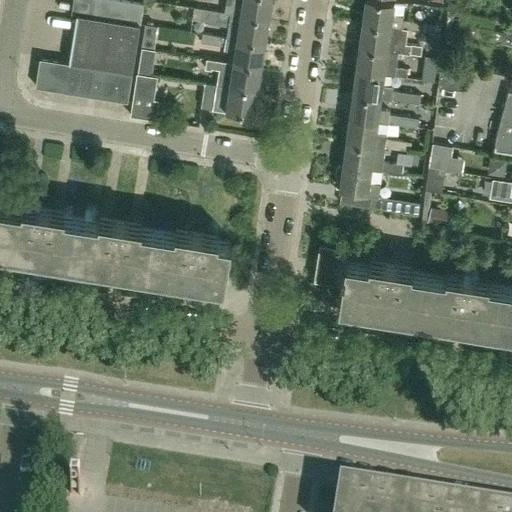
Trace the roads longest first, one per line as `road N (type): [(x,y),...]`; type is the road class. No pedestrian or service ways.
road 1 (residential): [(282,160),(0,114)]
road 2 (residential): [(258,333),(0,292)]
road 3 (residential): [(511,377),(258,333)]
road 4 (tertiary): [(248,426),(19,389)]
road 5 (tertiary): [(511,464),(301,435)]
road 6 (residential): [(258,333),(282,160)]
road 7 (residential): [(282,160),(308,0)]
